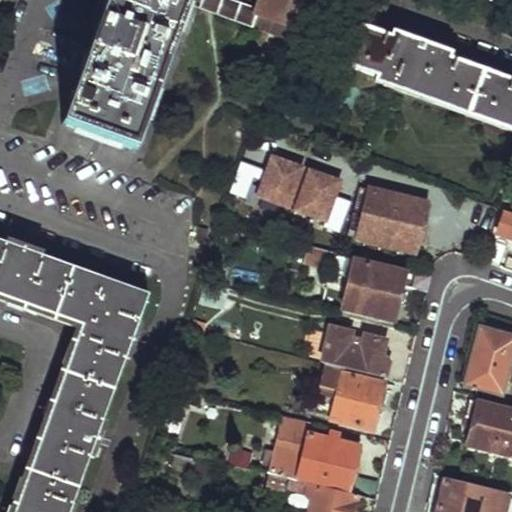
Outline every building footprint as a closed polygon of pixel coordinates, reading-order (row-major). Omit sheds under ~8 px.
[(101,0),(90,34),(57,124),(128,149),(181,3),(181,0),(101,0)] [(253,14),(256,6),(240,0),(181,0),(181,3),(248,27),(253,14)] [(309,10),(347,23),(368,30),(375,10),(345,0),(257,0),(256,6),(253,14),(302,31),(309,10)] [(371,75),(368,83),(511,133),(511,80),(446,57),(448,51),(387,29),(385,36),(347,23),(333,62),(371,75)] [(324,229),(338,234),(350,201),(336,196),(342,180),(267,154),(262,169),(240,161),(229,193),(244,199),(252,178),(257,180),(251,197),(326,223),(324,229)] [(391,181),(387,193),(404,197),(407,185),(391,181)] [(364,216),(359,238),(416,252),(427,203),(404,197),(387,193),(369,189),(367,204),(361,203),(358,215),(364,216)] [(511,215),(504,212),(498,231),(511,236),(511,215)] [(198,227),(193,242),(204,245),(208,230),(198,227)] [(300,234),(298,242),(333,251),(336,243),(300,234)] [(0,242),(0,296),(83,327),(43,439),(17,511),(69,511),(147,295),(0,242)] [(308,252),(307,262),(332,269),(335,254),(332,254),(333,251),(298,242),(296,249),(308,252)] [(344,273),(347,258),(335,254),(332,269),(332,270),(344,273)] [(351,275),(344,308),(394,320),(399,301),(404,303),(408,286),(426,292),(431,274),(406,268),(405,271),(347,258),(344,273),(344,274),(351,275)] [(202,283),(196,303),(221,310),(227,289),(202,283)] [(511,335),(480,326),(464,384),(502,394),(510,364),(511,364),(511,335)] [(331,327),(322,363),(331,365),(344,368),(385,378),(389,361),(386,361),(387,358),(382,357),(386,340),(365,335),(365,339),(351,335),(352,332),(331,327)] [(331,365),(319,413),(332,416),(331,421),(372,431),(384,383),(343,373),(344,368),(331,365)] [(474,419),(467,443),(511,455),(511,410),(470,399),(465,416),(474,419)] [(298,476),(349,489),(361,441),(337,435),(337,436),(335,442),(328,440),(308,435),(305,451),(277,444),(269,474),(271,474),(297,481),(298,476)] [(174,451),(171,469),(190,473),(189,478),(194,478),(199,457),(174,451)] [(312,499),(308,511),(352,511),(357,495),(297,481),(271,474),(266,494),(287,499),(288,493),(312,499)] [(445,479),(437,511),(502,511),(507,494),(445,479)]
